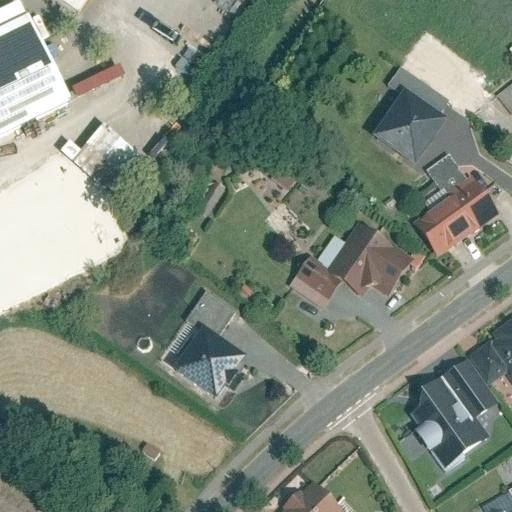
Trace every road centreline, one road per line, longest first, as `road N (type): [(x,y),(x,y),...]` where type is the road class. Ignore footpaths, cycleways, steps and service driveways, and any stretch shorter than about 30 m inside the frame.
road 1 (residential): [(346,397),(511,273)]
road 2 (residential): [(222,511),(346,397)]
road 3 (residential): [(346,397),(414,511)]
